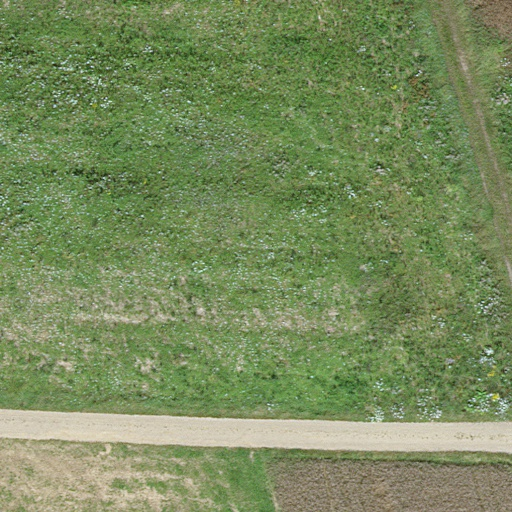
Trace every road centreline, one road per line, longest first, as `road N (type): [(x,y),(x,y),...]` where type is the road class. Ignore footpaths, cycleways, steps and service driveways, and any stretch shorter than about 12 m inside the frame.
road 1 (track): [(511,441),(0,425)]
road 2 (track): [(441,0),(511,233)]
